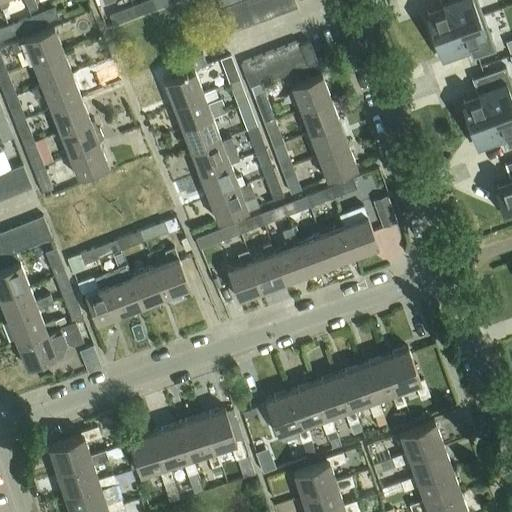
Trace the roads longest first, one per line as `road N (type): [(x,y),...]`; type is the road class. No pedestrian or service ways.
road 1 (residential): [(0,429),(443,270)]
road 2 (residential): [(443,270),(346,0)]
road 3 (residential): [(511,450),(443,270)]
